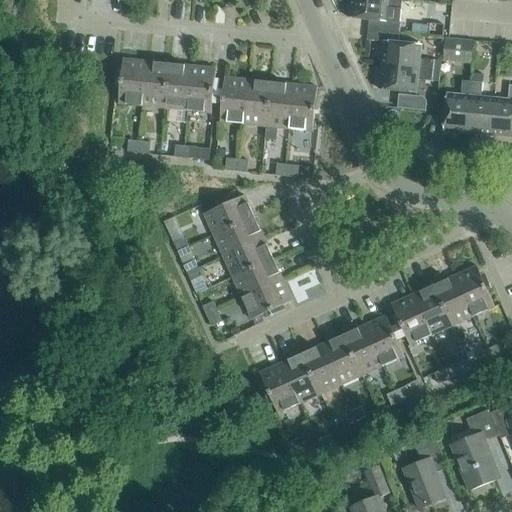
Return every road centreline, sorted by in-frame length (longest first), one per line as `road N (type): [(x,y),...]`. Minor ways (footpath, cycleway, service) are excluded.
road 1 (residential): [(67,17),(279,39),(316,27)]
road 2 (residential): [(334,303),(290,213),(385,169)]
road 3 (residential): [(334,303),(505,215)]
road 4 (residential): [(385,169),(316,27)]
